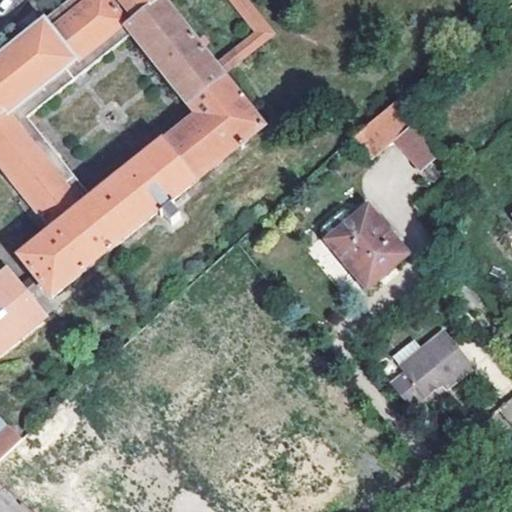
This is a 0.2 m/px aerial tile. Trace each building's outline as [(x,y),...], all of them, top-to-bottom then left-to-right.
[(0,165),(54,230),(20,258),(33,274),(43,287),(52,298),(161,211),(169,204),(265,127),(223,75),(272,35),(244,0),(99,0),(58,31),(86,69),(128,36),(195,117),(88,204),(21,123),(17,126),(13,121),(0,131),(0,165)] [(0,131),(13,121),(17,126),(21,123),(86,69),(58,31),(51,22),(0,60),(0,131)] [(354,138),(371,161),(394,142),(423,175),(442,159),(396,103),(354,138)] [(169,204),(161,211),(172,225),(181,218),(169,204)] [(326,236),(370,290),(412,257),(373,209),(359,220),(353,213),(345,211),(326,226),(326,236)] [(8,264),(0,269),(0,356),(50,319),(8,264)] [(397,387),(416,410),(448,384),(453,391),(477,369),(450,335),(404,371),(409,378),(397,387)] [(511,442),(511,397),(491,411),(511,442)] [(27,435),(56,480),(110,445),(81,400),(27,435)] [(166,455),(178,444),(160,424),(90,486),(100,498),(158,446),(166,455)] [(0,461),(20,444),(6,429),(0,435),(0,461)] [(265,511),(298,511),(339,478),(335,474),(350,462),(331,440),(318,452),(300,431),(255,469),(278,496),(263,509),(265,511)]
